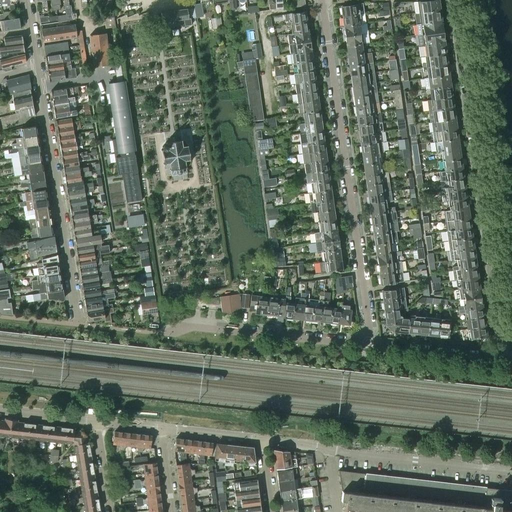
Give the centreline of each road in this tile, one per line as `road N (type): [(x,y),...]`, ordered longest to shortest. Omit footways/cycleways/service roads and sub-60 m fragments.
road 1 (residential): [(370,346),(490,359),(503,352),(454,0)]
road 2 (residential): [(321,0),(370,346)]
road 3 (residential): [(77,324),(26,0)]
road 4 (residential): [(163,333),(194,327),(370,346)]
road 5 (residential): [(329,448),(511,469)]
